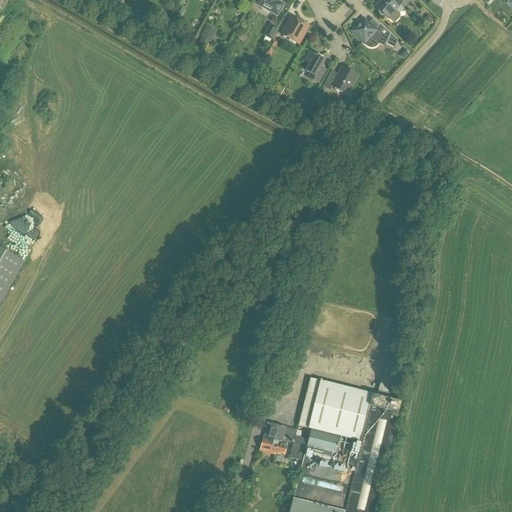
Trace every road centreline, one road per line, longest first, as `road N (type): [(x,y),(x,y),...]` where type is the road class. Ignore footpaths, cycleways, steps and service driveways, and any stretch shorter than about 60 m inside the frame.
road 1 (unclassified): [(56,511),(352,127)]
road 2 (unclassified): [(230,511),(283,326)]
road 3 (residential): [(352,127),(442,29),(449,6)]
